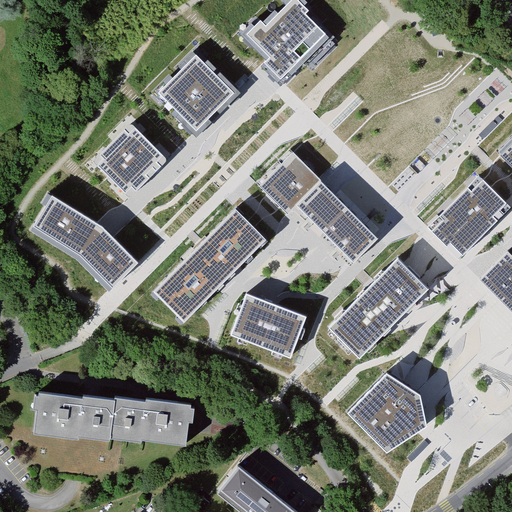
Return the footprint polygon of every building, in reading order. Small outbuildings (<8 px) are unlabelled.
[(259,20),(247,33),(269,55),(262,62),(267,66),(279,78),(298,59),(306,66),(333,40),(305,13),(309,9),(300,0),(289,0),(265,25),(259,20)] [(194,53),(155,91),(194,132),(213,114),(234,94),(194,53)] [(127,121),(88,161),(125,198),(145,179),(165,159),(127,121)] [(511,144),(502,154),(511,163),(511,144)] [(291,154),(258,187),(287,216),(292,210),(306,225),(337,255),(350,268),(378,240),(291,154)] [(511,208),(480,177),(429,228),(461,261),(477,246),(511,210),(511,208)] [(102,230),(97,225),(46,194),(24,230),(75,262),(105,292),(135,262),(102,230)] [(234,210),(150,291),(181,323),(216,289),(265,242),(234,210)] [(511,254),(511,253),(482,281),(511,310),(511,254)] [(370,288),(328,329),(358,360),(369,350),(428,291),(412,274),(398,260),(370,288)] [(262,302),(245,296),(230,339),(289,360),(305,317),(262,302)] [(421,397),(388,375),(348,414),(387,456),(429,428),(428,426),(421,397)] [(78,445),(78,441),(84,404),(41,398),(35,438),(78,445)] [(109,445),(109,444),(115,405),(84,400),(84,404),(78,441),(109,445)] [(115,402),(115,405),(109,444),(142,449),(143,443),(148,407),(115,402)] [(149,404),(148,407),(143,443),(189,450),(195,411),(149,404)] [(293,511),(237,466),(217,491),(243,511),(293,511)]
